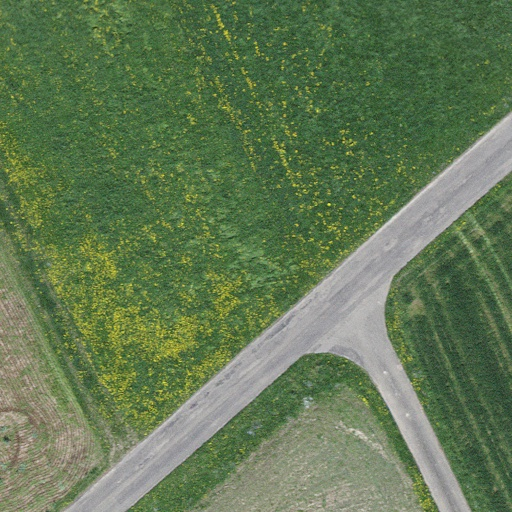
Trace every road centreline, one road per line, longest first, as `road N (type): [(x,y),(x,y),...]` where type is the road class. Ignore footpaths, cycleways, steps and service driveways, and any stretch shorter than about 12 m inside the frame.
road 1 (unclassified): [(95,511),(511,144)]
road 2 (track): [(343,294),(448,511)]
